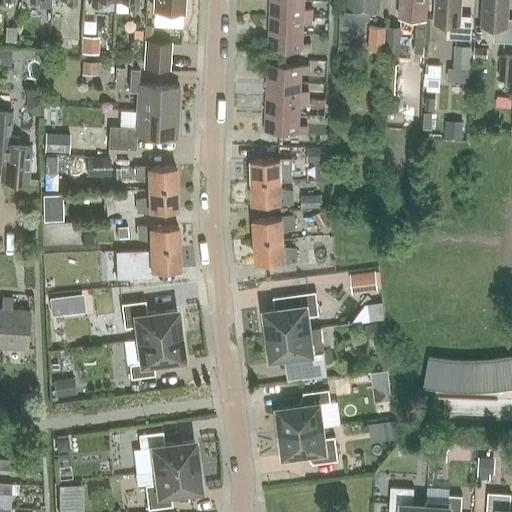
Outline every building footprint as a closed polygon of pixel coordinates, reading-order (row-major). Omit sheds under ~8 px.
[(128,0),(128,8),(138,8),(138,0),(128,0)] [(183,13),(183,0),(154,0),(154,11),(183,13)] [(270,0),(270,15),(312,16),(312,9),(304,8),(304,0),(270,0)] [(340,11),(339,30),(365,32),(366,20),(370,20),(370,14),(379,14),(379,0),(349,0),(348,11),(340,11)] [(400,0),(399,17),(417,19),(414,55),(424,55),(427,0),(400,0)] [(458,38),(460,0),(435,0),(434,23),(447,24),(448,24),(447,38),(458,38)] [(507,20),(508,0),(482,0),(481,27),(494,27),(493,42),(506,43),(507,20)] [(270,15),(269,32),(303,33),(303,24),(312,24),(312,16),(270,15)] [(145,25),(144,40),(153,41),(154,25),(145,25)] [(386,50),(388,26),(371,25),(370,49),(386,50)] [(401,54),(403,25),(391,25),(389,54),(401,54)] [(6,26),(4,43),(16,43),(17,27),(6,26)] [(133,29),(133,39),(142,40),(142,30),(133,29)] [(269,32),(268,49),(310,50),(311,43),(302,42),(303,33),(269,32)] [(98,53),(99,37),(83,36),(82,52),(98,53)] [(171,69),(173,43),(146,42),(145,68),(171,69)] [(469,67),(470,45),(455,44),(454,66),(469,67)] [(474,47),(473,57),(487,58),(488,48),(474,47)] [(0,48),(0,63),(10,64),(11,49),(0,48)] [(511,79),(511,54),(501,53),(499,79),(511,79)] [(82,61),(82,74),(97,75),(98,61),(82,61)] [(398,91),(399,62),(393,62),(391,91),(398,91)] [(268,63),(267,80),(301,81),(301,72),(309,72),(310,64),(268,63)] [(428,65),(427,91),(439,91),(441,66),(428,65)] [(137,110),(178,112),(179,87),(138,85),(139,70),(131,69),(130,92),(138,93),(137,110)] [(267,80),(266,97),(308,98),(309,91),(300,90),(301,81),(267,80)] [(426,94),(425,110),(434,111),(435,94),(426,94)] [(511,109),(511,102),(511,97),(497,96),(496,108),(511,109)] [(266,97),(266,114),(299,115),(300,106),(308,106),(308,98),(266,97)] [(0,161),(2,162),(1,179),(27,181),(30,145),(18,144),(19,136),(10,135),(12,112),(0,110),(0,161)] [(177,140),(178,112),(137,110),(137,127),(110,126),(109,149),(137,150),(137,138),(177,140)] [(266,114),(265,131),(307,133),(307,125),(299,125),(299,115),(266,114)] [(435,120),(432,120),(432,114),(424,114),(423,130),(431,131),(431,129),(435,129),(435,120)] [(445,136),(445,137),(462,138),(463,120),(445,120),(445,125),(445,136)] [(46,132),(45,151),(69,152),(70,133),(46,132)] [(325,162),(326,148),(302,148),(302,161),(325,162)] [(253,180),(281,179),(293,179),(292,158),(279,158),(279,159),(252,160),(253,180)] [(89,177),(111,176),(111,159),(88,160),(89,177)] [(148,189),(177,188),(176,167),(149,168),(149,166),(136,166),(136,178),(148,181),(148,189)] [(281,179),(253,180),(253,203),(280,202),(280,204),(294,204),(293,192),(281,188),(281,179)] [(177,188),(148,189),(149,195),(137,199),(138,213),(150,212),(150,210),(178,209),(177,188)] [(302,207),(322,207),(321,194),(302,194),(302,207)] [(44,195),(44,221),(63,221),(63,195),(44,195)] [(322,209),(308,217),(317,231),(330,223),(322,209)] [(281,218),(254,220),(255,241),(284,239),(283,232),(294,228),(294,215),(281,216),(281,218)] [(151,249),(179,248),(178,226),(151,227),(151,226),(139,226),(139,239),(151,241),(151,249)] [(284,239),(255,241),(257,262),(284,260),(285,262),(297,262),(296,238),(284,239)] [(179,248),(151,249),(152,255),(140,260),(140,272),(153,272),(153,270),(179,269),(179,248)] [(376,271),(351,274),(353,292),(378,289),(376,271)] [(292,307),(265,310),(268,334),(310,329),(308,316),(319,315),(316,292),(290,295),(292,307)] [(50,297),(52,315),(66,313),(63,295),(50,297)] [(2,297),(1,308),(4,308),(1,347),(28,349),(30,310),(12,309),(12,298),(2,297)] [(138,339),(180,334),(177,309),(147,313),(146,300),(122,304),(125,328),(137,326),(138,339)] [(366,337),(385,335),(383,323),(365,325),(366,337)] [(323,350),(320,328),(310,329),(268,334),(271,358),(298,355),(300,366),(326,363),(324,350),(323,350)] [(180,334),(138,339),(141,363),(129,364),(131,378),(155,375),(154,362),(184,358),(180,334)] [(440,394),(440,395),(444,395),(443,411),(498,413),(499,417),(511,415),(511,356),(509,358),(492,360),(478,361),(460,361),(450,361),(439,359),(428,356),(424,382),(444,386),(444,394),(440,394)] [(388,372),(373,375),(374,385),(389,382),(388,372)] [(55,396),(76,393),(74,378),(53,381),(55,396)] [(305,404),(278,407),(281,431),(323,426),(320,403),(331,402),(329,389),(303,392),(305,404)] [(372,440),(397,437),(394,420),(369,423),(372,440)] [(323,426),(281,431),(284,455),(311,452),(312,464),(338,460),(335,437),(324,439),(323,426)] [(151,471),(198,465),(194,440),(165,444),(163,431),(139,434),(141,449),(148,448),(151,471)] [(35,459),(36,438),(23,437),(22,458),(35,459)] [(69,437),(56,438),(57,451),(70,450),(69,437)] [(431,444),(430,462),(447,462),(447,445),(431,444)] [(511,459),(511,447),(498,446),(497,459),(511,459)] [(0,469),(12,470),(13,460),(0,458),(0,469)] [(198,465),(151,471),(151,472),(156,471),(157,483),(145,485),(149,509),(173,506),(171,493),(201,489),(198,465)] [(59,511),(83,511),(83,482),(59,482),(59,511)] [(0,492),(11,494),(11,484),(0,483),(0,492)] [(391,486),(389,511),(424,511),(425,504),(413,503),(414,488),(391,486)] [(488,492),(486,511),(511,511),(511,509),(510,509),(511,493),(488,492)] [(425,504),(424,511),(461,511),(462,495),(449,495),(449,501),(425,499),(425,504)]
